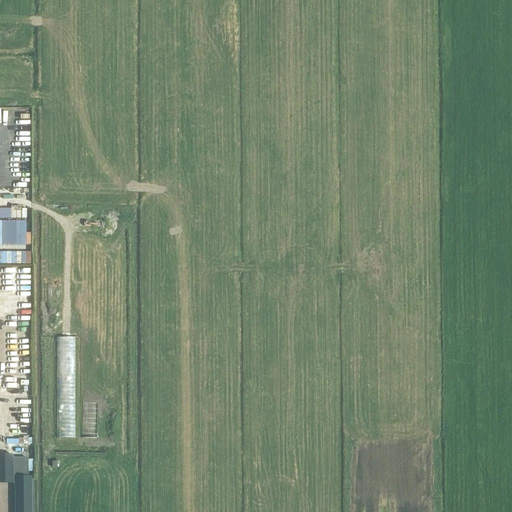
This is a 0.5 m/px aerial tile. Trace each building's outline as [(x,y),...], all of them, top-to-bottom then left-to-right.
[(0,216),(13,217),(13,207),(0,207),(0,210),(0,216)] [(29,231),(29,220),(0,219),(0,243),(31,244),(32,231),(29,231)] [(32,251),(0,250),(0,262),(32,263),(32,251)] [(86,348),(96,347),(95,324),(85,324),(86,348)] [(27,477),(27,458),(12,458),(12,455),(0,455),(0,483),(15,483),(15,511),(31,511),(31,477),(27,477)]
